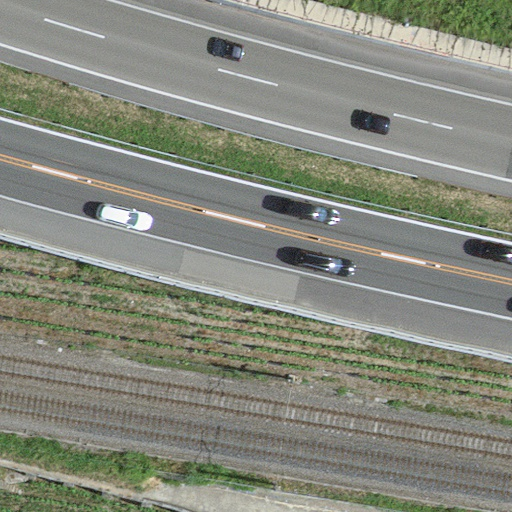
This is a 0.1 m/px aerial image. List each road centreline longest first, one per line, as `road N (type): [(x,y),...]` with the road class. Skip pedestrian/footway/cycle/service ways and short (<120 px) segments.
road 1 (motorway): [(0,162),(319,247),(511,285)]
road 2 (motorway): [(511,135),(321,92),(6,0)]
